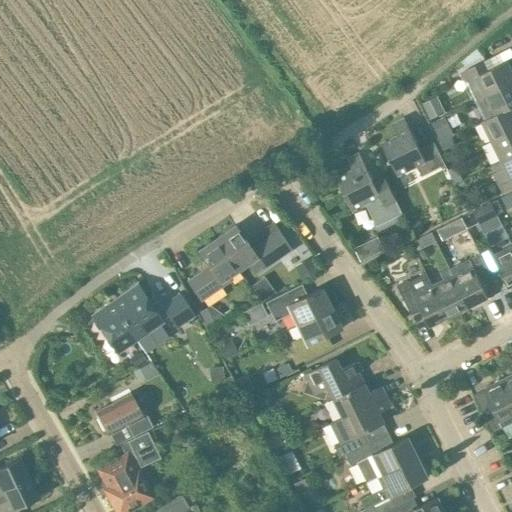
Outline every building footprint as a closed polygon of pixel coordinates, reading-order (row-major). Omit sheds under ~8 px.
[(486,59),(465,70),(470,79),(466,81),(476,101),(486,96),(511,83),(511,68),(508,60),(491,69),(486,59)] [(511,83),(486,96),(476,101),(485,120),(487,119),(495,115),(511,107),(511,83)] [(437,97),(424,103),(431,118),(444,111),(437,97)] [(485,120),(483,121),(492,141),(511,130),(511,107),(495,115),(487,119),(485,120)] [(445,116),(432,122),(438,134),(451,128),(445,116)] [(420,149),(405,118),(393,124),(398,135),(382,142),(398,175),(417,165),(422,176),(446,164),(435,142),(420,149)] [(511,130),(492,141),(502,160),(511,154),(511,130)] [(366,203),(377,225),(403,213),(386,178),(375,183),(360,153),(348,159),(353,169),(337,177),(353,210),(366,203)] [(497,170),(492,173),(502,192),(511,187),(511,154),(502,160),(505,166),(497,170)] [(457,165),(448,170),(455,184),(464,180),(457,165)] [(511,195),(511,193),(502,197),(508,209),(511,206),(511,195)] [(474,211),(480,222),(498,214),(492,202),(474,211)] [(442,238),(467,225),(462,215),(437,228),(442,238)] [(413,220),(409,226),(412,232),(419,233),(423,227),(420,220),(413,220)] [(235,225),(217,238),(238,269),(249,262),(256,272),(264,267),(265,268),(289,251),(292,249),(277,228),(250,246),(246,240),(235,225)] [(418,251),(438,241),(433,232),(413,241),(418,251)] [(200,272),(187,281),(201,301),(231,280),(229,276),(238,269),(217,238),(198,250),(209,266),(212,271),(204,277),(200,272)] [(366,242),(355,247),(361,260),(373,254),(366,242)] [(511,285),(511,245),(494,255),(491,248),(480,253),(499,292),(511,285)] [(469,307),(499,292),(480,253),(470,259),(473,265),(453,275),(469,307)] [(309,258),(294,267),(300,276),(315,267),(309,258)] [(442,274),(439,268),(429,274),(450,316),(469,307),(453,275),(451,270),(442,274)] [(450,316),(429,274),(410,283),(409,282),(398,287),(412,315),(422,309),(430,326),(450,316)] [(113,304),(138,341),(164,323),(139,286),(113,304)] [(291,289),(265,302),(274,320),(290,312),(297,325),(331,308),(321,288),(307,295),(296,300),(291,289)] [(177,328),(195,315),(180,293),(161,305),(177,328)] [(138,341),(113,304),(94,317),(119,354),(138,341)] [(204,327),(215,321),(208,308),(198,313),(204,327)] [(302,336),(291,341),(296,351),(291,353),(296,363),(318,352),(313,342),(326,336),(341,328),(331,308),(297,325),(302,336)] [(225,344),(217,348),(223,360),(231,355),(225,344)] [(141,350),(129,358),(135,367),(147,359),(141,350)] [(306,379),(302,390),(324,398),(327,389),(332,399),(363,383),(353,362),(340,368),(335,358),(304,374),(306,379)] [(288,364),(276,370),(280,378),(292,372),(288,364)] [(145,365),(132,372),(138,383),(151,376),(145,365)] [(222,366),(210,368),(212,383),(224,382),(222,366)] [(511,374),(503,379),(511,396),(511,374)] [(505,430),(511,426),(511,396),(503,379),(473,394),(492,432),(503,427),(505,430)] [(363,383),(332,399),(341,418),(386,396),(381,386),(368,392),(363,383)] [(131,393),(96,411),(97,413),(99,417),(98,419),(104,431),(107,432),(109,436),(110,436),(128,426),(135,438),(148,431),(154,428),(147,415),(144,417),(132,394),(131,393)] [(341,418),(329,424),(338,442),(334,445),(339,456),(345,454),(370,441),(365,431),(383,422),(378,412),(391,406),(386,396),(341,418)] [(135,438),(121,445),(126,456),(129,454),(132,459),(155,448),(148,431),(135,438)] [(277,434),(265,441),(271,453),(283,446),(277,434)] [(370,441),(345,454),(350,465),(355,462),(366,482),(381,474),(416,457),(406,437),(393,443),(376,452),(370,441)] [(291,453),(278,459),(286,475),(299,469),(291,453)] [(132,459),(129,454),(126,456),(99,471),(108,488),(105,490),(117,511),(129,511),(154,499),(139,471),(138,472),(132,459)] [(371,493),(359,499),(365,511),(383,511),(405,501),(400,490),(408,486),(426,477),(416,457),(381,474),(366,482),(371,493)] [(0,493),(30,479),(20,458),(0,467),(0,493)] [(0,511),(19,511),(18,509),(39,499),(30,479),(0,493),(0,511)] [(315,490),(299,498),(306,511),(322,504),(315,490)] [(186,511),(191,510),(183,496),(154,511),(186,511)] [(383,511),(442,511),(436,497),(418,506),(414,508),(410,499),(405,501),(383,511)]
